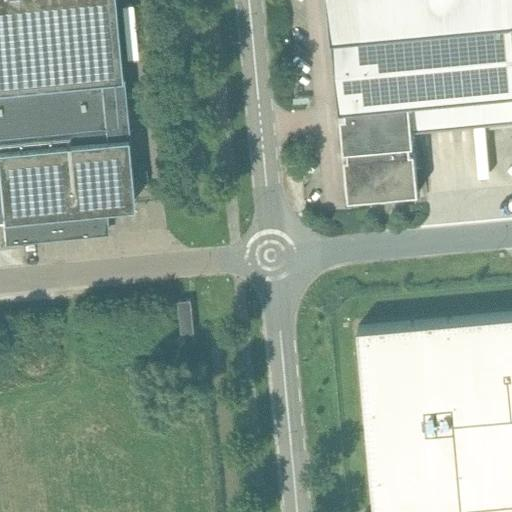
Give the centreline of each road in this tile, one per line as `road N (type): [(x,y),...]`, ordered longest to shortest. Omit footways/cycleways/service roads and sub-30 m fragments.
road 1 (unclassified): [(0,283),(273,257)]
road 2 (tertiary): [(273,257),(248,0)]
road 3 (tertiary): [(297,511),(273,257)]
road 4 (unclassified): [(273,257),(511,235)]
